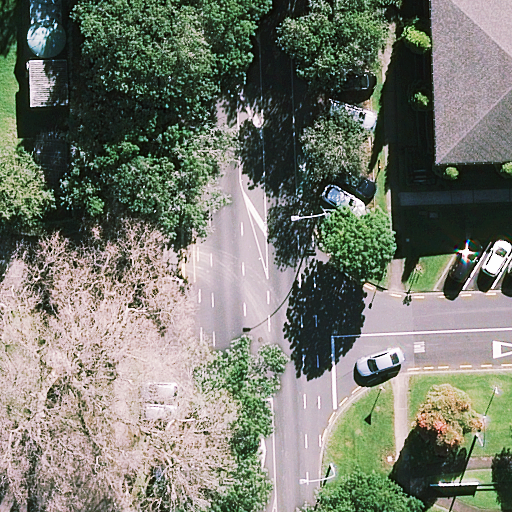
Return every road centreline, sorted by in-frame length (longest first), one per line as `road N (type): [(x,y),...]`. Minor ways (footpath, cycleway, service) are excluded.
road 1 (secondary): [(225,340),(216,0)]
road 2 (secondary): [(275,0),(286,338)]
road 3 (residential): [(511,330),(286,338)]
road 4 (secondary): [(286,338),(294,511)]
road 5 (secondary): [(231,511),(225,340)]
